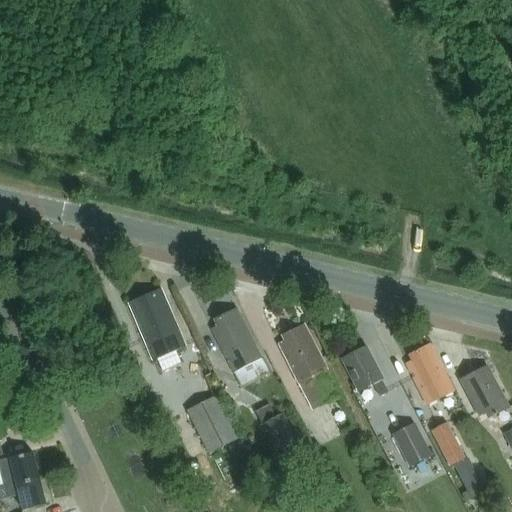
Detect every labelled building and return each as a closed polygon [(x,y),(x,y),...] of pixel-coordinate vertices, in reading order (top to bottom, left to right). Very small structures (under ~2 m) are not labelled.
[(177,351),(188,346),(164,291),(132,304),(156,360),(158,359),(166,356),(177,351)] [(214,329),(213,330),(235,373),(236,372),(262,359),(237,310),(217,321),(220,326),(214,329)] [(341,398),(327,371),(330,370),(306,325),(284,336),(287,341),(281,344),(315,411),(341,398)] [(411,356),(414,361),(408,364),(429,405),(456,391),(432,345),(411,356)] [(390,393),(383,380),(385,379),(369,347),(344,360),(361,392),(375,385),(382,397),(390,393)] [(166,356),(158,359),(164,372),(182,364),(177,351),(166,356)] [(481,416),(487,413),(490,419),(511,408),(490,367),(462,381),(481,416)] [(239,440),(218,397),(188,411),(209,455),(239,440)] [(284,415),(262,426),(276,454),(299,443),(284,415)] [(415,422),(394,433),(411,465),(432,454),(415,422)] [(448,423),(433,430),(437,439),(448,461),(463,453),(452,431),(448,423)] [(302,447),(286,456),(294,469),(309,461),(302,447)] [(10,459),(0,461),(0,467),(1,471),(4,486),(5,486),(16,483),(16,484),(17,485),(19,484),(40,479),(39,477),(33,453),(10,458),(10,459)] [(469,458),(455,465),(468,491),(472,499),(473,501),(487,494),(469,458)] [(0,486),(0,500),(20,496),(24,510),(46,505),(40,479),(19,484),(17,485),(16,484),(16,483),(5,486),(4,486),(0,486)] [(468,491),(463,494),(467,502),(472,499),(468,491)]
